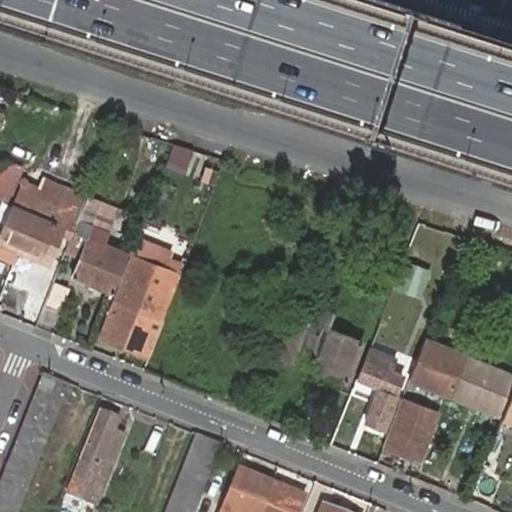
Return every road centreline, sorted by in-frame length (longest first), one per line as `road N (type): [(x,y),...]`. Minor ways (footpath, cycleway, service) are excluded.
road 1 (residential): [(0,51),(511,213)]
road 2 (motorway): [(71,0),(511,140)]
road 3 (residential): [(26,346),(440,511)]
road 4 (motorway): [(511,90),(228,0)]
